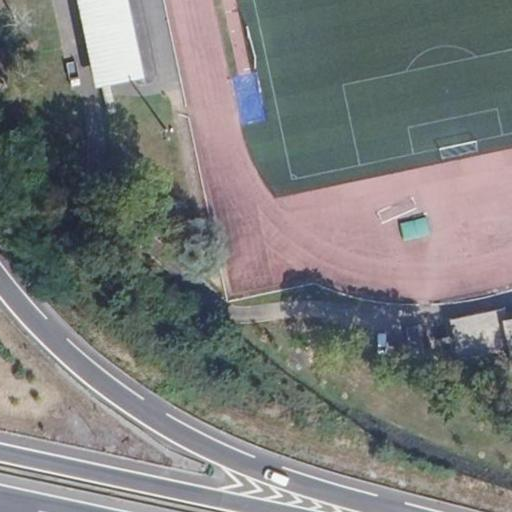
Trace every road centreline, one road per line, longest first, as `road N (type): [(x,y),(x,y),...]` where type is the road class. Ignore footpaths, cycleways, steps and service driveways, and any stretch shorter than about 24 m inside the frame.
road 1 (motorway): [(395,511),(257,471),(181,437),(96,380),(0,281)]
road 2 (motorway): [(317,511),(0,445)]
